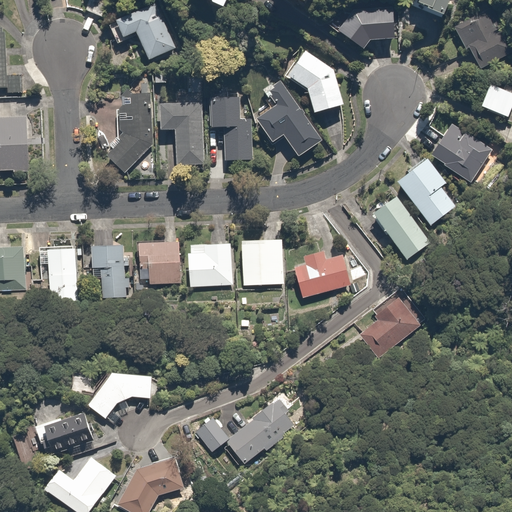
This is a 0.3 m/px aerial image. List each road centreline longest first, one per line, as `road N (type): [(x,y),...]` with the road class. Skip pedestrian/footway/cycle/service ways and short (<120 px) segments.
road 1 (residential): [(320,187),(376,265),(381,285),(254,384),(142,428)]
road 2 (residential): [(70,206),(263,199),(320,187)]
road 3 (residential): [(70,206),(64,50)]
road 4 (residential): [(320,187),(376,147),(394,98)]
